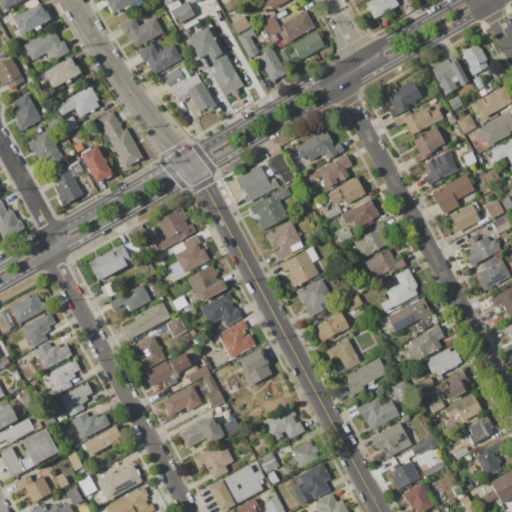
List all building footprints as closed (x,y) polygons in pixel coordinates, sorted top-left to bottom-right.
[(0,2),(0,0),(22,0),(4,10),(0,2)] [(104,0),(136,0),(112,13),(111,12),(110,13),(107,7),(108,6),(104,0)] [(287,0),(272,9),(269,4),(265,6),(263,2),(267,0),(287,0)] [(365,3),(370,0),(395,0),(398,5),(374,18),(365,3)] [(13,19),(20,15),(19,14),(32,6),(33,7),(40,3),(45,11),(46,10),(51,18),(45,21),(47,24),(33,31),(32,29),(22,34),(13,19)] [(177,16),(191,8),(197,19),(183,27),(177,16)] [(225,13),(230,11),(234,18),(229,21),(225,13)] [(281,25),(305,11),(314,27),(290,40),(288,37),(283,40),(281,35),(285,32),(281,25)] [(119,25),(134,16),(139,26),(155,17),(163,32),(135,48),(127,33),(125,35),(119,25)] [(231,23),(244,16),(249,25),(236,33),(231,23)] [(260,23),(273,16),(281,30),(275,33),(268,37),(260,23)] [(208,25),(243,85),(237,89),(238,92),(232,96),(230,93),(225,96),(212,74),(217,71),(207,54),(194,61),(180,36),(187,32),(189,36),(208,25)] [(24,45),(53,28),(60,42),(63,40),(69,51),(51,61),(46,52),(32,60),(24,45)] [(237,36),(251,29),(254,35),(250,37),(259,52),(249,58),(237,36)] [(290,54),(292,58),(298,54),(301,59),(325,46),(316,31),(292,44),(295,50),(290,54)] [(275,33),(268,37),(272,44),(279,40),(275,33)] [(466,62),(461,52),(477,43),(479,48),(481,47),(487,59),(485,61),(488,66),(471,75),(464,63),(466,62)] [(137,52),(152,44),(157,52),(173,44),(181,59),(153,74),(146,61),(143,62),(137,52)] [(278,52),(286,48),(290,54),(292,58),(284,62),(278,52)] [(0,51),(5,49),(8,54),(0,59),(0,51)] [(257,57),(272,49),(286,74),(271,82),(257,57)] [(0,61),(10,56),(24,81),(10,89),(6,83),(2,85),(0,82),(0,61)] [(44,72),(70,57),(74,64),(76,64),(81,72),(69,79),(70,81),(66,83),(65,81),(53,88),(44,72)] [(436,67),(435,65),(448,59),(449,61),(455,58),(467,81),(460,86),(457,80),(454,82),(457,88),(444,94),(431,69),(436,67)] [(163,76),(178,67),(179,69),(184,67),(190,77),(197,74),(201,81),(202,81),(216,105),(208,110),(206,107),(198,112),(189,96),(179,102),(177,98),(176,99),(163,76)] [(479,89),(477,86),(476,87),(472,80),(479,76),(483,83),(482,84),(484,86),(479,89)] [(421,96),(407,104),(409,108),(391,117),(387,109),(393,106),(387,95),(413,82),(421,96)] [(55,105),(90,86),(98,99),(96,101),(99,106),(79,117),(74,109),(61,116),(55,105)] [(478,112),(474,114),(469,104),(504,86),(511,101),(481,118),(478,112)] [(12,102),(27,93),(41,119),(20,131),(15,122),(17,121),(11,110),(15,108),(12,102)] [(447,101),(458,95),(463,105),(453,110),(447,101)] [(411,113),(416,110),(416,111),(427,105),(431,111),(438,108),(443,117),(411,134),(410,131),(406,133),(403,128),(407,126),(405,123),(397,127),(393,120),(409,111),(411,113)] [(478,128),(511,109),(511,129),(509,131),(510,134),(487,146),(483,139),(480,141),(475,132),(479,130),(478,128)] [(98,119),(112,111),(123,130),(126,128),(143,157),(125,167),(109,140),(105,142),(101,136),(104,134),(103,132),(105,131),(98,119)] [(452,115),(453,115),(456,121),(449,124),(446,118),(448,118),(446,114),(450,112),(452,115)] [(456,121),(469,114),(476,127),(463,134),(456,121)] [(72,116),(78,126),(63,135),(57,125),(72,116)] [(419,152),(412,140),(436,127),(445,143),(430,151),(432,155),(416,163),(412,156),(419,152)] [(86,134),(94,129),(97,135),(89,139),(86,134)] [(311,138),(310,136),(318,132),(319,134),(326,130),(332,142),(332,143),(333,145),(339,142),(344,151),(337,154),(336,153),(328,159),(325,153),(320,156),(319,154),(309,160),(307,156),(301,159),(295,147),(311,138)] [(27,142),(47,131),(61,155),(42,166),(33,151),(32,152),(27,142)] [(511,165),(506,156),(497,161),(490,149),(511,137),(511,165)] [(73,145),(80,141),(84,148),(77,152),(73,145)] [(80,155),(96,145),(104,159),(105,158),(107,162),(106,163),(112,174),(96,183),(80,155)] [(449,150),(452,156),(451,157),(457,170),(427,186),(423,177),(427,175),(425,173),(429,171),(425,163),(449,150)] [(462,156),(471,151),(477,161),(467,166),(462,156)] [(279,173),(273,175),(265,160),(280,152),(288,167),(287,168),(293,179),(284,183),(279,173)] [(335,178),(337,183),(327,188),(317,170),(347,154),(352,164),(344,168),(349,176),(339,181),(337,177),(335,178)] [(66,167),(72,176),(72,175),(82,170),(77,160),(66,167)] [(53,186),(58,184),(51,171),(65,163),(66,167),(72,176),(72,175),(83,194),(61,206),(57,197),(59,196),(53,186)] [(259,164),(268,181),(274,178),(278,185),(246,203),(242,195),(245,194),(243,188),(240,189),(234,178),(259,164)] [(494,169),(500,179),(490,185),(485,174),(494,169)] [(465,173),(474,190),(456,200),(460,207),(444,215),(431,192),(465,173)] [(342,201),(339,203),(338,201),(331,205),(325,194),(336,189),(335,187),(356,176),(365,194),(344,205),(342,201)] [(262,230),(257,219),(259,218),(257,212),(253,215),(248,206),(263,198),(263,199),(273,194),(273,193),(287,186),(291,194),(279,200),(288,216),(262,230)] [(508,195),(511,202),(511,207),(506,211),(500,200),(508,195)] [(0,199),(7,213),(12,210),(23,229),(3,239),(0,233),(0,199)] [(340,215),(370,199),(379,215),(356,228),(352,221),(345,224),(340,215)] [(497,199),(504,212),(491,219),(484,206),(497,199)] [(471,202),(472,204),(475,202),(480,210),(476,212),(480,219),(454,233),(449,224),(452,223),(448,214),(471,202)] [(326,211),(337,205),(341,212),(330,219),(326,211)] [(155,240),(163,235),(156,221),(181,207),(187,219),(184,220),(187,225),(192,223),(196,231),(160,250),(155,240)] [(490,222),(506,213),(511,225),(511,227),(497,235),(490,222)] [(279,249),(278,246),(275,247),(274,245),(270,247),(264,236),(273,232),(272,230),(290,221),(301,241),(300,241),(303,246),(292,251),(293,252),(278,261),(273,252),(279,249)] [(364,235),(363,232),(382,222),(392,241),(379,248),(380,249),(362,258),(352,241),(364,235)] [(348,228),(352,236),(339,243),(335,235),(348,228)] [(470,266),(465,257),(470,254),(468,250),(472,248),(467,238),(476,234),(480,240),(487,235),(490,241),(495,238),(501,250),(470,266)] [(172,248),(196,235),(199,240),(196,242),(200,250),(203,248),(209,259),(185,273),(174,254),(175,254),(172,248)] [(88,263),(98,257),(99,258),(110,251),(110,250),(121,244),(123,247),(133,241),(140,253),(129,259),(131,262),(98,281),(88,263)] [(288,277),(291,275),(288,269),(284,272),(280,264),(312,246),(319,258),(312,262),(319,274),(294,287),(288,277)] [(402,257),(406,265),(389,275),(388,273),(384,275),(384,273),(374,279),(372,274),(369,276),(366,268),(368,267),(365,262),(389,249),(395,261),(402,257)] [(502,260),(511,276),(483,291),(476,278),(480,276),(478,273),(485,269),(482,264),(496,256),(499,261),(502,260)] [(186,278),(211,264),(220,280),(221,279),(226,288),(202,301),(200,298),(198,299),(195,300),(193,296),(196,294),(186,278)] [(394,306),(385,311),(384,310),(382,310),(379,304),(381,303),(380,303),(389,298),(386,291),(399,284),(394,275),(408,268),(417,285),(415,286),(416,288),(414,289),(418,295),(394,307),(394,306)] [(311,306),(309,302),(305,305),(304,303),(302,304),(296,291),(321,278),(335,304),(309,317),(305,309),(311,306)] [(100,287),(113,280),(119,291),(106,298),(100,287)] [(109,302),(141,284),(150,301),(130,311),(129,310),(128,310),(125,306),(123,303),(113,309),(109,302)] [(504,310),(505,309),(503,305),(500,307),(498,304),(493,307),(488,299),(510,287),(511,290),(511,320),(510,322),(504,310)] [(200,307),(228,292),(233,301),(231,303),(234,309),(237,308),(242,317),(226,326),(222,318),(209,325),(200,307)] [(8,307),(35,293),(41,302),(42,301),(46,309),(18,324),(8,307)] [(357,294),(362,304),(349,311),(344,301),(357,294)] [(421,322),(419,318),(394,331),(386,316),(419,298),(423,306),(427,304),(436,321),(417,331),(414,326),(421,322)] [(121,327),(134,320),(132,317),(138,313),(139,315),(142,313),(141,312),(162,301),(170,317),(128,339),(121,327)] [(0,316),(0,312),(6,309),(15,326),(7,330),(0,316)] [(340,311),(349,327),(340,332),(339,331),(335,333),(336,335),(327,340),(326,338),(321,341),(317,334),(320,332),(316,325),(332,317),(331,316),(340,311)] [(22,327),(49,312),(54,322),(47,325),(50,329),(43,333),(46,339),(33,346),(22,327)] [(165,324),(179,316),(187,331),(173,338),(165,324)] [(213,337),(218,335),(217,334),(219,333),(218,331),(227,326),(228,328),(243,320),(248,328),(241,332),(242,334),(244,333),(246,336),(250,334),(256,345),(230,359),(221,341),(216,344),(213,337)] [(438,325),(444,336),(437,340),(441,348),(416,361),(408,347),(412,346),(408,340),(422,333),(423,334),(431,330),(430,329),(438,325)] [(189,332),(193,329),(197,337),(193,339),(189,332)] [(136,345),(153,335),(159,346),(160,345),(162,348),(160,349),(165,359),(145,370),(138,358),(142,356),(136,345)] [(345,370),(337,355),(330,359),(325,350),(338,343),(339,344),(348,339),(360,362),(359,362),(360,364),(347,371),(346,369),(345,370)] [(34,350),(49,342),(51,347),(55,345),(58,344),(60,347),(66,344),(72,355),(44,369),(34,350)] [(239,360),(260,348),(269,365),(267,366),(271,374),(249,385),(242,373),(245,371),(239,360)] [(428,358),(448,348),(450,352),(454,349),(459,358),(460,357),(462,361),(457,364),(457,365),(437,376),(435,371),(431,373),(426,363),(429,361),(428,358)] [(169,360),(184,352),(191,364),(176,372),(169,360)] [(0,364),(0,358),(6,355),(9,362),(1,367),(0,364)] [(345,375),(378,357),(387,373),(374,380),(375,381),(368,385),(367,384),(363,386),(365,388),(349,396),(344,386),(350,383),(345,375)] [(47,373),(74,358),(80,369),(73,372),(76,376),(69,380),(72,385),(57,393),(47,373)] [(146,371),(165,361),(173,375),(150,387),(146,378),(149,377),(146,371)] [(186,375),(198,369),(195,364),(184,371),(186,375)] [(186,375),(198,369),(205,365),(209,373),(203,377),(190,383),(186,375)] [(471,386),(448,399),(444,391),(442,392),(438,384),(463,370),(471,386)] [(209,373),(203,377),(211,393),(218,390),(209,373)] [(430,376),(433,383),(420,391),(416,384),(430,376)] [(401,401),(399,402),(391,387),(403,380),(411,396),(410,397),(411,399),(402,403),(401,401)] [(59,397),(86,382),(92,393),(86,396),(88,399),(82,403),(84,408),(69,417),(59,397)] [(162,401),(192,385),(202,403),(188,410),(186,406),(170,415),(162,401)] [(155,394),(163,390),(166,394),(157,399),(155,394)] [(211,393),(218,390),(226,405),(223,407),(221,403),(213,407),(207,396),(211,393)] [(20,398),(30,392),(36,403),(25,409),(20,398)] [(481,411),(462,421),(459,415),(454,418),(452,415),(448,417),(443,409),(472,394),(481,411)] [(391,400),(399,415),(371,430),(364,417),(362,418),(356,408),(376,397),(381,405),(391,400)] [(0,428),(0,402),(6,399),(9,404),(11,403),(15,411),(13,412),(17,419),(0,428)] [(428,406),(441,399),(444,406),(432,413),(428,406)] [(263,421),(291,406),(295,414),(292,416),(296,423),(300,421),(304,430),(288,439),(284,431),(281,432),(284,436),(276,441),(273,436),(271,437),(263,421)] [(72,419),(86,412),(88,417),(92,415),(93,415),(96,414),(97,417),(104,413),(110,424),(82,439),(72,419)] [(490,429),(493,433),(472,444),(468,436),(471,434),(467,426),(487,415),(493,427),(490,429)] [(179,433),(191,427),(189,425),(192,423),(194,426),(211,416),(216,425),(219,424),(224,435),(208,443),(205,437),(192,444),(193,447),(189,449),(188,446),(186,447),(179,433)] [(0,433),(28,418),(31,424),(39,421),(42,426),(8,444),(5,439),(0,442),(0,433)] [(222,425),(235,418),(241,429),(228,436),(222,425)] [(381,453),(377,447),(376,447),(370,437),(399,422),(411,444),(386,458),(383,451),(381,453)] [(442,429),(452,424),(456,431),(446,436),(442,429)] [(81,444),(115,426),(120,435),(117,437),(120,442),(112,446),(110,443),(88,455),(85,448),(83,449),(81,444)] [(0,454),(0,452),(11,446),(18,461),(27,456),(25,451),(26,451),(21,441),(45,428),(58,452),(37,463),(38,464),(33,466),(33,465),(24,470),(25,471),(13,478),(0,454)] [(433,435),(438,446),(428,451),(427,449),(414,456),(410,448),(433,435)] [(477,455),(475,450),(481,446),(483,449),(500,439),(505,447),(492,453),(494,457),(498,455),(502,462),(498,464),(501,470),(486,478),(474,457),(477,455)] [(291,451),(310,441),(312,446),(315,445),(318,451),(316,452),(319,458),(300,468),(291,451)] [(193,458),(223,442),(233,460),(224,465),(227,471),(213,478),(210,473),(209,474),(203,463),(197,466),(193,458)] [(453,452),(465,445),(469,453),(457,459),(453,452)] [(65,451),(73,447),(82,467),(74,471),(65,451)] [(262,465),(258,458),(272,451),(275,458),(262,465)] [(275,458),(279,466),(266,473),(262,465),(275,458)] [(393,476),(391,471),(393,470),(391,466),(397,463),(399,467),(410,461),(419,478),(400,488),(399,487),(396,489),(390,478),(393,476)] [(292,488),(301,483),(297,476),(321,463),(330,479),(325,481),(330,490),(314,499),(311,493),(309,494),(311,498),(301,504),(292,488)] [(207,487),(249,464),(253,473),(260,469),(264,477),(258,481),(262,489),(220,511),(207,487)] [(96,480),(100,478),(100,476),(103,474),(104,476),(113,471),(115,474),(132,465),(135,470),(137,469),(140,473),(138,474),(140,476),(139,476),(141,481),(106,500),(96,480)] [(437,465),(440,470),(425,479),(422,473),(437,465)] [(489,482),(511,469),(511,497),(501,503),(498,498),(494,491),(489,482)] [(266,474),(273,471),(279,481),(272,485),(266,474)] [(470,475),(476,472),(480,479),(474,482),(470,475)] [(15,482),(29,474),(33,482),(42,476),(52,492),(33,503),(29,496),(27,497),(25,494),(27,492),(24,488),(19,491),(15,482)] [(77,481),(89,475),(97,490),(85,496),(77,481)] [(56,480),(64,476),(68,484),(60,488),(56,480)] [(420,483),(433,507),(423,511),(416,511),(414,508),(412,509),(409,503),(407,504),(401,494),(420,483)] [(66,491),(75,486),(82,500),(73,505),(66,491)] [(106,511),(104,507),(143,486),(148,495),(146,496),(148,500),(146,501),(148,505),(151,503),(155,510),(151,511),(106,511)] [(482,498),(494,491),(498,498),(486,504),(482,498)] [(316,511),(315,509),(318,507),(315,501),(331,493),(336,502),(341,499),(348,511),(316,511)] [(466,511),(460,499),(467,495),(475,511),(466,511)] [(268,511),(264,503),(276,496),(284,511),(268,511)] [(229,511),(237,508),(237,507),(254,498),(260,510),(256,511),(229,511)] [(30,511),(43,503),(47,510),(57,505),(59,508),(68,503),(72,511),(30,511)]
